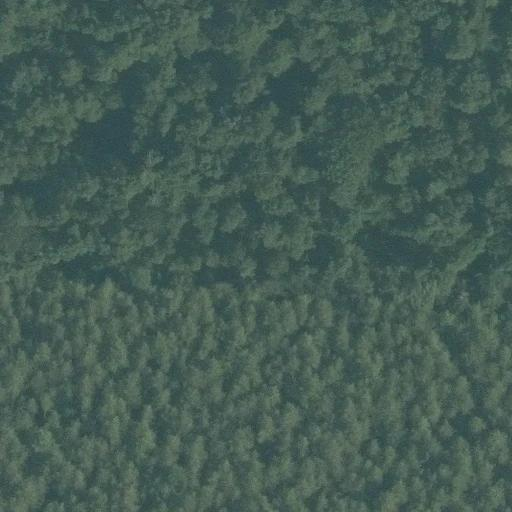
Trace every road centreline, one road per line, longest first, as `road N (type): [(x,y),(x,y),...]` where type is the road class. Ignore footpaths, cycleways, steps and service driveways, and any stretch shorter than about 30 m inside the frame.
road 1 (track): [(0,313),(511,341)]
road 2 (track): [(511,202),(485,150),(434,0)]
